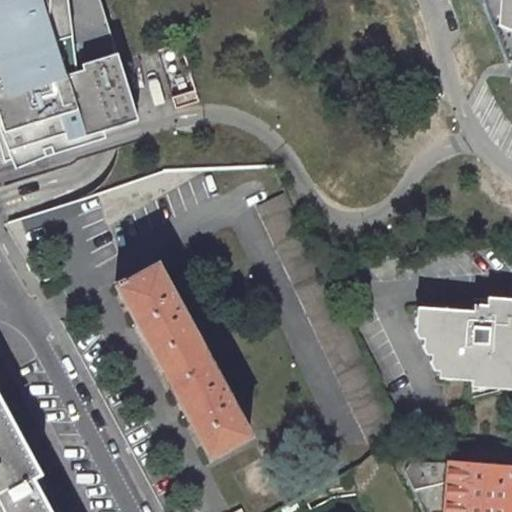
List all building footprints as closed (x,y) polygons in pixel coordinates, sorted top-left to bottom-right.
[(0,0),(0,154),(3,163),(136,122),(98,0),(0,0)] [(511,0),(479,0),(488,18),(506,60),(511,60),(511,0)] [(256,206),(374,452),(400,429),(356,339),(306,234),(285,192),(256,206)] [(115,286),(160,369),(201,347),(156,264),(124,282),(122,277),(115,281),(117,285),(115,286)] [(511,335),(511,299),(487,297),(487,299),(487,305),(473,304),(473,311),(416,307),(415,330),(423,331),(423,333),(434,332),(511,335)] [(511,383),(511,335),(434,332),(423,333),(422,346),(431,347),(430,361),(439,362),(438,378),(500,382),(511,383)] [(249,436),(201,347),(160,369),(208,458),(249,436)] [(0,511),(49,511),(32,478),(40,474),(0,400),(0,511)] [(511,511),(511,466),(449,461),(444,511),(511,511)]
